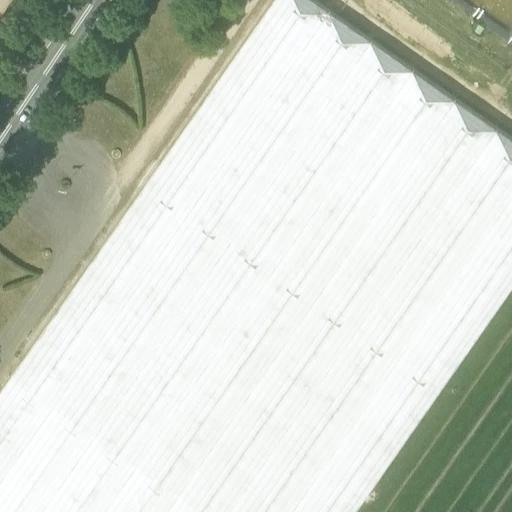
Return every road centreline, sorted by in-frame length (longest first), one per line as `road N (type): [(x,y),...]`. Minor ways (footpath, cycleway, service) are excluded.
road 1 (unknown): [(14,119),(59,158),(73,187),(71,228),(44,289),(0,348)]
road 2 (primary): [(0,140),(95,0)]
